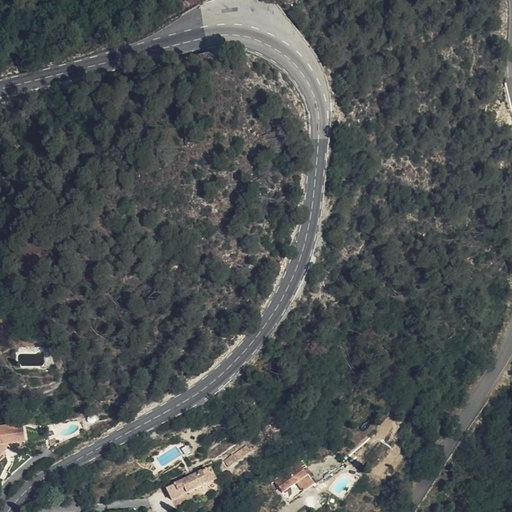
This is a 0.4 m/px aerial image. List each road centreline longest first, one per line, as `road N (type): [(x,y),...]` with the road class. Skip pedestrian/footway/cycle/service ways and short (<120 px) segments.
road 1 (secondary): [(8,511),(45,475),(201,389),(253,339),(297,265),(310,221),(319,104),(289,55),(254,36),(200,38),(0,88)]
road 2 (tertiary): [(511,336),(412,511)]
